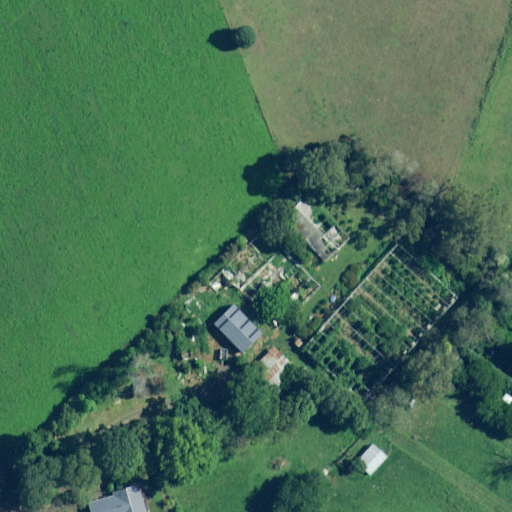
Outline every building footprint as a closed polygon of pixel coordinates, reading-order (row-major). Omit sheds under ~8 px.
[(349,237),(323,212),(302,234),(329,259),(349,237)] [(264,320),(275,332),(313,297),(257,237),(190,299),(210,321),(240,292),(257,311),(265,303),(273,311),(264,320)] [(304,376),(282,354),(259,378),(281,400),(304,376)] [(385,459),(371,444),(354,461),(367,475),(385,459)] [(143,511),(133,469),(81,483),(88,511),(143,511)]
